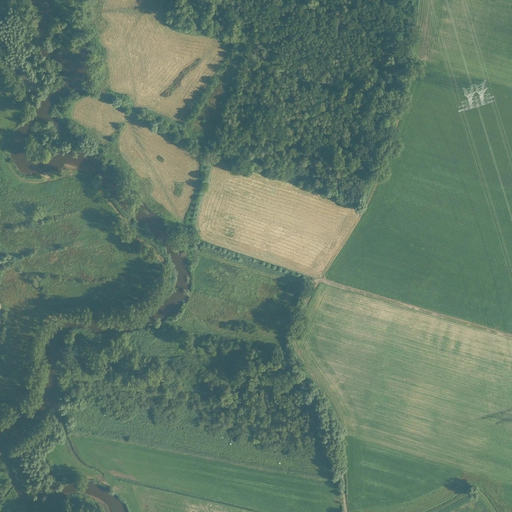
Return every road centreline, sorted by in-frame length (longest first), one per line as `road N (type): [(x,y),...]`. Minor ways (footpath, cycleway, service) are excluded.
road 1 (track): [(320,279),(372,196),(399,111),(168,14),(173,0)]
road 2 (track): [(315,285),(196,247),(147,156),(107,5)]
road 3 (track): [(345,511),(339,420),(296,342),(320,279)]
road 4 (track): [(320,279),(511,338)]
road 5 (track): [(301,359),(234,362),(135,337)]
